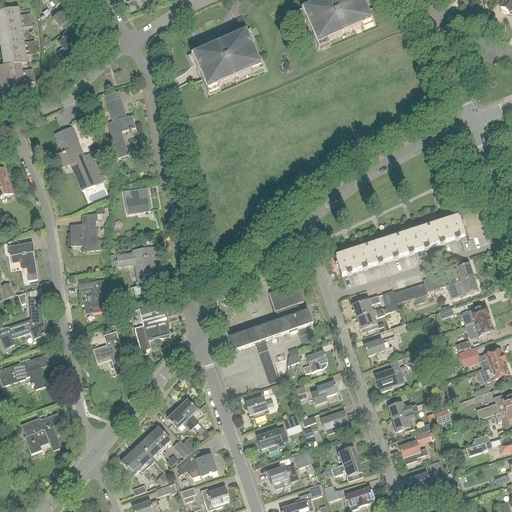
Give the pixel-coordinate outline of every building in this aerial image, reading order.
[(315,0),(301,7),(291,12),(296,23),(299,21),(312,49),(323,44),(322,41),(355,26),(356,29),(367,24),(355,0),(315,0)] [(509,15),(510,14),(511,15),(511,0),(505,0),(500,9),(502,11),(503,12),(506,14),(507,14),(509,15)] [(66,8),(53,19),(62,30),(66,26),(65,24),(73,17),(66,8)] [(0,11),(0,40),(22,37),(18,9),(0,11)] [(31,28),(30,15),(22,16),(24,29),(31,28)] [(192,55),(192,56),(182,60),(187,71),(190,69),(203,97),(214,92),(213,89),(245,74),(247,77),(258,72),(245,44),(248,43),(243,32),(233,36),(192,55)] [(74,39),(70,34),(59,43),(70,56),(78,48),(72,41),(74,39)] [(20,65),(26,64),(22,37),(0,40),(0,44),(3,67),(3,68),(20,65)] [(47,38),(43,41),(43,50),(51,43),(47,38)] [(26,43),(28,56),(36,55),(34,42),(26,43)] [(20,65),(3,68),(3,67),(0,67),(0,86),(1,96),(24,92),(20,65)] [(26,84),(34,83),(32,70),(24,71),(26,84)] [(127,120),(121,99),(107,104),(113,124),(108,125),(118,159),(128,156),(121,133),(135,129),(132,118),(127,120)] [(105,118),(103,109),(97,111),(99,120),(105,118)] [(89,121),(77,126),(82,139),(94,134),(89,121)] [(70,129),(55,136),(62,153),(55,156),(61,171),(70,167),(81,193),(102,184),(102,183),(106,182),(103,176),(99,178),(90,155),(83,158),(80,150),(77,151),(73,143),(75,142),(70,129)] [(416,189),(412,181),(418,178),(410,163),(399,170),(411,192),(416,189)] [(3,169),(0,170),(0,199),(0,200),(13,195),(3,169)] [(140,200),(138,190),(123,193),(127,216),(149,212),(147,198),(140,200)] [(466,204),(457,207),(460,216),(469,213),(466,204)] [(97,223),(96,216),(80,218),(81,227),(70,228),(70,242),(72,242),(73,248),(82,248),(82,254),(86,254),(99,252),(95,223),(97,223)] [(465,237),(465,236),(467,235),(468,239),(484,234),(478,216),(462,221),(462,222),(460,223),(458,218),(428,227),(434,247),(465,237)] [(434,247),(428,227),(397,237),(403,257),(434,247)] [(403,257),(397,237),(366,248),(372,267),(403,257)] [(37,281),(31,245),(9,248),(12,265),(20,263),(21,269),(23,270),(27,270),(29,283),(37,281)] [(366,248),(335,258),(341,277),(372,267),(366,248)] [(117,262),(118,267),(118,269),(134,266),(138,289),(133,290),(134,296),(143,294),(142,290),(150,289),(150,287),(156,286),(153,267),(152,267),(150,257),(156,256),(155,249),(131,253),(132,255),(124,256),(116,257),(117,262)] [(451,285),(473,278),(469,265),(456,269),(458,276),(449,279),(451,285)] [(442,277),(429,281),(432,291),(437,289),(436,284),(443,282),(442,277)] [(478,292),(473,278),(451,285),(446,287),(451,301),(465,296),(478,292)] [(426,293),(432,291),(429,281),(423,282),(424,285),(426,293)] [(103,282),(77,286),(78,294),(90,293),(92,306),(83,307),(84,316),(107,313),(103,282)] [(15,298),(9,284),(1,288),(0,284),(0,294),(3,302),(15,298)] [(424,285),(418,287),(421,297),(425,296),(427,295),(426,293),(424,285)] [(312,326),(307,313),(299,316),(296,307),(303,305),(296,286),(269,296),(275,314),(276,315),(279,323),(276,325),(275,321),(270,323),(271,326),(230,341),(235,354),(255,347),(258,357),(268,353),(264,344),(312,326)] [(415,299),(421,297),(418,287),(412,289),(415,299)] [(412,289),(406,291),(409,301),(415,299),(412,289)] [(403,303),(409,301),(406,291),(400,293),(403,303)] [(399,312),(397,305),(393,295),(392,293),(388,295),(394,314),(399,312)] [(400,293),(393,295),(397,305),(403,303),(400,293)] [(394,314),(388,295),(382,297),(387,310),(388,315),(394,314)] [(427,302),(425,296),(421,297),(415,299),(417,305),(427,302)] [(350,308),(355,320),(372,314),(370,308),(380,304),(378,298),(350,308)] [(44,300),(29,301),(30,321),(0,331),(0,340),(5,351),(15,346),(12,340),(30,334),(33,341),(49,333),(44,300)] [(473,325),(489,319),(490,319),(485,306),(469,312),(470,315),(462,318),(465,328),(473,325)] [(146,309),(138,311),(140,317),(148,315),(146,309)] [(453,309),(440,313),(443,321),(455,316),(453,309)] [(147,355),(146,352),(150,351),(148,343),(156,340),(166,340),(166,339),(169,339),(165,323),(169,322),(165,310),(148,315),(140,317),(143,328),(134,330),(140,349),(138,350),(141,357),(147,355)] [(383,317),(388,315),(387,310),(383,312),(382,311),(372,314),(355,320),(359,333),(361,336),(376,331),(375,327),(376,327),(374,321),(383,318),(383,317)] [(489,319),(473,325),(476,333),(468,335),(470,341),(494,332),(489,319)] [(405,326),(393,330),(395,337),(408,332),(405,326)] [(106,347),(92,352),(96,365),(110,361),(115,376),(128,372),(115,333),(102,338),(106,347)] [(381,342),(364,348),(368,359),(376,356),(378,363),(395,356),(392,349),(385,351),(381,342)] [(470,342),(457,347),(459,353),(472,349),(470,342)] [(484,371),(505,363),(502,355),(500,351),(479,358),(476,349),(460,355),(463,365),(465,369),(481,364),(484,371)] [(425,353),(390,366),(392,372),(427,359),(425,353)] [(306,360),(309,368),(303,370),(305,377),(321,371),(323,370),(324,368),(326,366),(326,364),(327,364),(323,354),(306,360)] [(301,363),(298,355),(291,358),(288,359),(288,368),(301,363)] [(46,357),(0,372),(0,381),(2,388),(30,379),(34,392),(46,388),(40,370),(49,367),(46,357)] [(486,385),(510,376),(505,363),(484,371),(478,373),(484,390),(475,393),(477,399),(490,395),(486,385)] [(404,384),(402,379),(394,381),(391,372),(374,378),(378,389),(379,389),(381,394),(392,390),(392,388),(404,384)] [(286,384),(271,390),(273,396),(288,391),(286,384)] [(316,390),(317,393),(311,395),(315,407),(327,403),(326,399),(337,395),(334,384),(316,390)] [(293,398),(306,394),(304,388),(291,392),(293,398)] [(448,389),(440,391),(442,398),(450,395),(448,389)] [(488,410),(476,414),(479,423),(491,419),(495,417),(511,411),(511,396),(501,400),(500,398),(493,400),(496,407),(488,410)] [(245,406),(249,418),(248,419),(249,423),(254,421),(255,422),(265,418),(265,417),(268,416),(266,411),(273,408),(271,402),(264,404),(263,400),(245,406)] [(187,402),(177,412),(194,430),(198,426),(191,418),(197,413),(187,402)] [(416,408),(416,407),(404,411),(401,404),(396,406),(395,403),(387,406),(389,409),(388,409),(393,421),(413,414),(430,409),(428,404),(416,408)] [(511,411),(495,417),(497,425),(502,423),(504,430),(511,428),(510,426),(511,425),(511,411)] [(190,433),(194,430),(177,412),(167,421),(177,432),(183,426),(190,433)] [(446,412),(435,416),(438,424),(449,420),(446,412)] [(344,414),(327,420),(321,422),(325,433),(326,432),(328,436),(337,433),(348,429),(346,426),(348,425),(344,414)] [(414,420),(413,414),(393,421),(393,423),(391,424),(395,434),(404,431),(405,434),(414,431),(411,421),(414,420)] [(432,428),(435,427),(433,415),(426,418),(429,426),(420,429),(422,435),(430,432),(434,431),(432,428)] [(40,420),(21,427),(26,439),(25,439),(31,456),(51,449),(53,453),(62,450),(53,429),(61,426),(57,416),(41,422),(40,420)] [(297,418),(284,422),(287,432),(300,427),(297,418)] [(315,418),(303,423),(306,429),(317,424),(315,418)] [(210,438),(202,428),(198,432),(207,441),(210,438)] [(161,452),(170,444),(157,430),(148,438),(161,452)] [(272,435),(256,439),(260,452),(267,450),(269,455),(278,452),(277,451),(283,449),(281,443),(287,441),(284,430),(272,434),(272,435)] [(318,450),(311,430),(303,433),(310,452),(318,450)] [(416,443),(399,449),(403,461),(404,461),(406,466),(417,462),(416,460),(427,456),(425,450),(419,452),(418,448),(433,442),(430,432),(422,435),(414,438),(416,443)] [(476,448),(490,443),(487,437),(474,441),(476,448)] [(148,438),(139,446),(151,460),(161,452),(148,438)] [(196,450),(188,441),(183,445),(192,454),(196,450)] [(490,443),(476,448),(467,451),(469,458),(481,454),(481,453),(492,450),(490,443)] [(501,455),(504,454),(511,451),(511,443),(498,448),(501,455)] [(184,461),(191,455),(180,444),(174,450),(184,461)] [(151,460),(139,446),(130,455),(143,468),(146,472),(155,464),(151,460)] [(341,458),(344,467),(357,462),(353,450),(340,454),(337,447),(333,449),(336,459),(341,458)] [(142,475),(146,472),(143,468),(130,455),(121,463),(134,477),(139,472),(142,475)] [(306,455),(294,460),(298,472),(310,467),(309,465),(306,455)] [(182,477),(186,473),(192,480),(200,478),(201,480),(217,475),(211,458),(195,463),(196,463),(191,465),(190,466),(187,462),(177,471),(182,477)] [(170,469),(174,466),(170,461),(166,464),(170,469)] [(348,484),(356,481),(362,479),(361,474),(357,462),(344,467),(332,471),(334,478),(344,475),(343,473),(344,472),(348,484)] [(442,463),(429,468),(432,476),(445,471),(442,463)] [(284,469),(268,474),(272,487),(273,486),(274,492),(282,489),(290,487),(290,485),(298,483),(295,474),(293,468),(285,471),(284,469)] [(433,479),(431,478),(428,479),(427,474),(410,480),(414,492),(416,493),(418,494),(420,494),(422,493),(422,494),(433,490),(432,489),(436,487),(433,479)] [(509,477),(496,482),(498,487),(511,482),(509,477)] [(164,484),(160,480),(157,483),(162,488),(169,485),(166,482),(164,484)] [(173,486),(156,492),(158,500),(170,495),(171,497),(176,495),(173,486)] [(323,498),(320,487),(310,490),(313,501),(323,498)] [(144,488),(132,492),(135,499),(146,494),(144,488)] [(208,495),(207,492),(201,494),(206,511),(214,511),(222,509),(221,506),(229,504),(224,488),(217,490),(218,492),(208,495)] [(326,497),(327,497),(336,494),(334,488),(324,491),(326,497)] [(195,490),(181,494),(185,506),(199,501),(195,490)] [(369,490),(352,495),(345,498),(350,511),(353,511),(363,509),(362,505),(373,501),(369,490)] [(340,492),(336,494),(327,497),(330,504),(342,500),(340,492)] [(313,511),(309,501),(312,501),(310,495),(298,499),(299,501),(291,504),(292,508),(280,511),(313,511)] [(159,511),(158,508),(156,502),(150,505),(149,503),(132,508),(133,511),(159,511)] [(504,511),(511,511),(511,503),(503,506),(504,511)]
